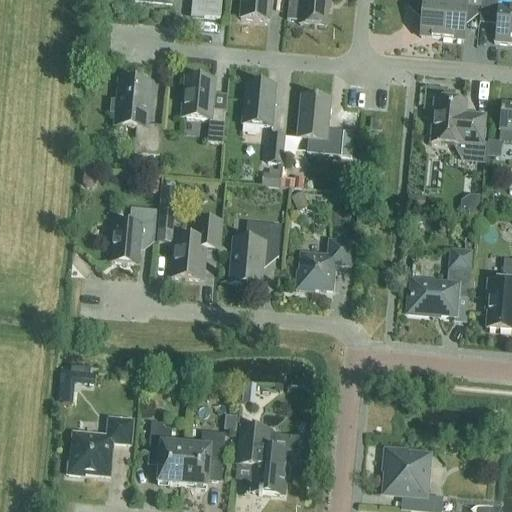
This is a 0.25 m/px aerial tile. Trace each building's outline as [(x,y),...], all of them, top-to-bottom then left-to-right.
[(220,21),(221,0),(134,0),(134,3),(172,6),(172,0),(193,0),(192,19),(220,21)] [(241,0),(240,21),(268,24),(270,0),(241,0)] [(288,0),(286,22),(299,23),(299,27),(325,29),(328,0),(288,0)] [(432,2),(432,0),(409,0),(409,6),(423,7),(420,39),(441,41),(445,3),(432,2)] [(480,10),(480,0),(462,0),(462,4),(445,3),(441,41),(463,43),(466,9),(480,10)] [(511,0),(480,0),(479,19),(491,20),(491,27),(495,27),(493,46),(511,47),(511,0)] [(222,146),(226,112),(211,111),(214,84),(186,81),(182,120),(210,123),(208,145),(222,146)] [(159,159),(162,129),(147,127),(151,86),(119,83),(115,128),(136,130),(134,156),(159,159)] [(272,130),(276,89),(246,87),(242,127),(272,130)] [(348,159),(351,135),(327,133),(330,102),(301,100),(297,141),(308,142),(307,155),(348,159)] [(430,146),(453,148),(462,165),(485,167),(486,145),(483,145),(485,118),(465,116),(466,104),(434,102),(430,146)] [(511,108),(502,108),(499,144),(511,145),(511,108)] [(381,135),(382,123),(370,122),(369,134),(381,135)] [(282,167),(284,139),(270,137),(268,165),(282,167)] [(261,188),(277,190),(279,177),(262,175),(261,188)] [(294,181),(293,191),(303,192),(304,182),(294,181)] [(144,183),(143,196),(157,197),(158,184),(144,183)] [(295,211),(307,205),(301,194),(290,199),(295,211)] [(423,211),(424,198),(406,197),(405,210),(423,211)] [(459,214),(478,215),(479,199),(469,199),(460,205),(459,214)] [(155,237),(157,213),(131,211),(129,227),(115,226),(111,265),(137,268),(140,236),(155,237)] [(159,213),(156,243),(169,245),(172,214),(159,213)] [(415,214),(414,224),(419,224),(424,221),(424,215),(415,214)] [(219,252),(221,224),(197,222),(195,242),(175,240),(171,281),(202,283),(205,251),(219,252)] [(261,289),(264,255),(278,256),(281,228),(247,225),(245,243),(233,242),(229,286),(261,289)] [(335,268),(350,270),(353,246),(329,244),(327,259),(301,257),(299,275),(297,274),(295,294),(313,295),(313,293),(332,295),(335,268)] [(450,254),(448,272),(471,274),(473,256),(450,254)] [(486,304),(488,304),(486,331),(511,333),(511,263),(504,262),(502,284),(488,283),(486,304)] [(469,302),(471,274),(448,272),(447,287),(411,284),(410,296),(409,296),(407,316),(429,318),(429,317),(455,319),(457,301),(469,302)] [(73,407),(75,387),(96,389),(97,378),(64,375),(64,377),(60,377),(58,403),(63,403),(62,406),(73,407)] [(145,381),(141,384),(141,389),(144,393),(149,393),(152,390),(153,385),(150,381),(145,381)] [(242,389),(241,399),(253,399),(254,389),(242,389)] [(112,446),(130,448),(132,424),(109,422),(107,440),(73,436),(70,466),(68,466),(67,478),(84,480),(84,478),(109,480),(112,446)] [(182,489),(185,448),(170,446),(171,432),(162,431),(163,426),(151,425),(148,458),(159,459),(157,486),(182,489)] [(283,498),(287,455),(273,453),(275,438),(271,433),(242,430),(238,467),(254,469),(252,495),(283,498)] [(201,449),(185,448),(182,489),(207,491),(209,463),(222,464),(225,437),(202,435),(201,449)] [(407,455),(385,453),(383,475),(386,475),(384,496),(411,499),(409,511),(441,511),(442,501),(424,499),(428,460),(406,458),(407,455)]
